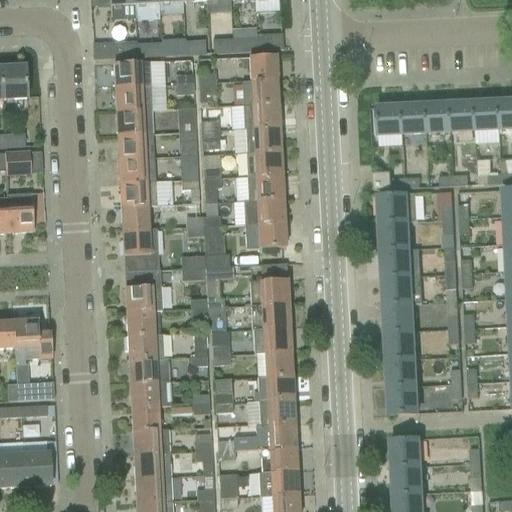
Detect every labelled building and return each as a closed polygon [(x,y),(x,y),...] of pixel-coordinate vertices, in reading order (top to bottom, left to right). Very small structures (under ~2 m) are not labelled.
[(133,7),(132,0),(88,0),(89,9),(109,8),(110,21),(134,20),(133,7)] [(156,0),(132,0),(133,7),(134,20),(134,24),(158,23),(158,18),(156,0)] [(180,0),(156,0),(158,18),(182,17),(181,4),(180,0)] [(229,0),(205,0),(205,3),(206,16),(230,15),(229,2),(229,0)] [(253,0),(254,15),(278,14),(276,0),(253,0)] [(282,37),(255,38),(256,54),(282,53),(282,37)] [(251,41),(231,42),(232,55),(252,54),(251,41)] [(232,55),(231,42),(211,43),(212,56),(232,55)] [(203,43),(183,44),(184,58),(204,57),(203,43)] [(184,58),(183,44),(163,45),(164,59),(184,58)] [(155,46),(135,47),(136,60),(156,59),(155,46)] [(136,60),(135,47),(115,48),(116,61),(136,60)] [(92,49),(93,63),(112,62),(111,48),(92,49)] [(248,60),(249,84),(276,83),(275,59),(248,60)] [(112,67),(113,91),(149,90),(148,65),(112,67)] [(24,69),(0,70),(0,82),(1,101),(26,100),(24,69)] [(214,77),(197,77),(198,89),(215,88),(214,77)] [(191,78),(174,79),(174,89),(192,88),(191,78)] [(242,109),(243,109),(277,107),(276,83),(249,84),(241,85),(242,109)] [(192,88),(174,89),(175,99),(192,98),(192,88)] [(215,88),(198,89),(199,111),(216,110),(215,88)] [(113,91),(114,115),(150,114),(149,90),(113,91)] [(511,104),(497,105),(499,132),(511,131),(511,104)] [(497,105),(473,106),(474,133),(499,132),(497,105)] [(473,106),(449,107),(450,134),(474,133),(473,106)] [(243,109),(244,133),(278,131),(277,107),(243,109)] [(449,107),(425,109),(426,136),(450,134),(449,107)] [(425,109),(401,110),(402,137),(426,136),(425,109)] [(402,137),(401,110),(376,111),(377,138),(402,137)] [(193,112),(176,112),(177,136),(194,135),(193,112)] [(114,115),(116,139),(151,137),(150,114),(114,115)] [(201,125),(201,135),(218,134),(218,125),(201,125)] [(244,133),(246,156),(279,155),(278,131),(244,133)] [(217,134),(200,135),(201,153),(218,152),(217,134)] [(194,135),(177,136),(178,160),(195,159),(194,135)] [(23,137),(3,138),(4,151),(23,150),(23,137)] [(116,139),(117,163),(153,161),(151,137),(116,139)] [(246,156),(247,180),(281,179),(279,155),(246,156)] [(28,156),(3,157),(4,174),(4,178),(29,177),(28,156)] [(195,159),(178,160),(179,184),(196,183),(195,159)] [(117,163),(118,187),(154,185),(153,161),(117,163)] [(219,172),(202,173),(202,182),(219,181),(219,172)] [(511,175),(501,176),(501,186),(511,185),(511,175)] [(390,176),(372,176),(373,193),(390,193),(390,192),(390,182),(390,176)] [(501,186),(501,176),(486,177),(487,187),(501,186)] [(453,189),(453,178),(438,179),(438,190),(453,189)] [(467,178),(453,178),(453,189),(467,188),(467,178)] [(247,180),(234,181),(235,205),(243,204),(282,202),(281,179),(247,180)] [(418,180),(403,181),(403,192),(418,191),(418,180)] [(219,181),(202,182),(203,193),(220,192),(219,181)] [(403,181),(390,182),(390,192),(403,192),(403,181)] [(196,183),(179,184),(180,194),(197,193),(196,183)] [(118,187),(119,211),(146,209),(155,209),(154,185),(118,187)] [(511,192),(502,192),(504,221),(511,220),(511,192)] [(30,197),(5,198),(7,237),(32,235),(30,197)] [(378,199),(379,227),(406,225),(414,225),(413,197),(378,199)] [(244,228),(256,228),(283,226),(282,202),(243,204),(244,228)] [(458,209),(458,223),(469,222),(468,208),(458,209)] [(119,211),(120,235),(147,233),(146,209),(119,211)] [(441,209),(442,224),(452,223),(452,209),(441,209)] [(204,220),(201,220),(202,230),(219,230),(219,219),(216,220),(204,220)] [(198,220),(184,221),(185,231),(202,230),(201,220),(198,220)] [(469,222),(458,223),(459,237),(469,237),(469,222)] [(452,223),(442,224),(443,238),(453,238),(452,223)] [(379,227),(381,254),(408,253),(406,225),(379,227)] [(256,228),(244,228),(245,252),(257,252),(264,251),(284,251),(283,226),(256,228)] [(202,230),(186,231),(186,242),(202,242),(202,230)] [(219,230),(202,230),(202,240),(220,240),(219,230)] [(124,259),(124,275),(158,273),(156,233),(147,233),(120,235),(122,259),(124,259)] [(381,254),(382,281),(409,280),(408,253),(381,254)] [(228,258),(203,259),(204,271),(228,270),(228,258)] [(203,259),(179,261),(180,273),(204,271),(203,259)] [(460,263),(461,277),(471,277),(471,263),(460,263)] [(444,264),(445,278),(455,278),(454,264),(444,264)] [(228,270),(204,271),(205,283),(229,282),(228,270)] [(204,271),(180,273),(180,285),(205,283),(204,271)] [(123,291),(124,316),(151,314),(160,314),(158,273),(124,275),(125,291),(123,291)] [(471,277),(461,277),(462,292),(472,291),(471,277)] [(455,278),(445,278),(445,293),(456,292),(455,278)] [(382,281),(383,309),(410,307),(409,280),(382,281)] [(248,285),(249,309),(287,307),(286,283),(248,285)] [(189,303),(190,312),(205,312),(205,302),(189,303)] [(223,302),(205,302),(205,312),(223,311),(223,302)] [(251,333),(252,333),(288,331),(287,307),(249,309),(251,333)] [(383,309),(385,336),(412,335),(410,307),(383,309)] [(223,311),(205,312),(206,320),(206,322),(209,322),(224,321),(223,311)] [(205,312),(190,312),(190,320),(206,320),(205,312)] [(124,316),(126,340),(152,338),(151,314),(124,316)] [(463,318),(464,332),(474,331),(473,317),(463,318)] [(447,319),(448,333),(458,332),(457,318),(447,319)] [(36,324),(12,325),(13,352),(14,369),(19,368),(24,363),(38,363),(50,362),(49,335),(37,335),(36,324)] [(12,325),(0,325),(0,352),(13,352),(12,325)] [(253,357),(263,356),(289,355),(288,331),(252,333),(253,357)] [(474,331),(464,332),(464,347),(475,346),(474,331)] [(458,332),(448,333),(448,347),(458,347),(458,332)] [(227,335),(210,336),(211,350),(211,359),(228,358),(228,349),(227,335)] [(385,336),(386,363),(413,362),(412,335),(385,336)] [(205,336),(192,336),(193,360),(206,359),(205,336)] [(126,340),(127,364),(163,362),(162,338),(152,338),(126,340)] [(263,356),(264,380),(291,379),(289,355),(263,356)] [(228,358),(211,359),(212,370),(229,369),(228,358)] [(193,360),(189,360),(189,370),(206,369),(206,359),(193,360)] [(127,364),(128,387),(168,385),(167,361),(163,362),(127,364)] [(386,363),(387,391),(414,389),(413,362),(386,363)] [(466,372),(466,387),(477,386),(476,372),(466,372)] [(450,373),(450,388),(461,387),(460,373),(450,373)] [(255,381),(257,405),(292,403),(291,379),(264,380),(255,381)] [(128,387),(129,411),(156,410),(170,409),(168,385),(128,387)] [(52,386),(15,388),(16,405),(53,403),(52,386)] [(477,386),(466,387),(467,401),(478,401),(477,386)] [(461,387),(450,388),(451,402),(461,402),(461,387)] [(16,405),(15,388),(6,389),(6,405),(16,405)] [(414,389),(387,391),(389,419),(416,417),(414,389)] [(213,398),(214,407),(231,406),(230,397),(213,398)] [(208,398),(191,398),(191,408),(208,407),(208,398)] [(257,405),(258,428),(293,427),(292,403),(257,405)] [(231,406),(214,407),(214,417),(231,416),(231,406)] [(208,407),(191,408),(191,418),(209,417),(208,407)] [(53,409),(29,410),(29,420),(53,419),(53,409)] [(20,410),(0,411),(0,421),(20,420),(20,410)] [(129,411),(131,435),(157,434),(156,410),(129,411)] [(258,428),(254,429),(255,437),(256,452),(260,452),(294,450),(293,427),(258,428)] [(131,435),(132,459),(168,457),(167,433),(157,434),(131,435)] [(390,443),(392,471),(419,470),(417,442),(390,443)] [(44,444),(22,446),(22,458),(24,490),(49,489),(49,486),(48,457),(45,456),(44,444)] [(216,445),(217,454),(234,454),(233,444),(216,445)] [(210,446),(193,446),(193,456),(210,455),(210,446)] [(261,476),(269,476),(296,474),(294,450),(260,452),(261,476)] [(468,453),(469,467),(479,466),(479,452),(468,453)] [(234,454),(217,454),(217,465),(234,464),(234,454)] [(210,455),(193,456),(194,466),(211,465),(210,455)] [(55,456),(48,457),(49,486),(57,486),(55,456)] [(132,459),(133,483),(169,481),(168,457),(132,459)] [(22,458),(0,458),(0,491),(24,490),(22,458)] [(479,466),(469,467),(470,481),(480,481),(479,466)] [(392,471),(393,498),(420,497),(419,470),(392,471)] [(261,476),(257,476),(259,500),(270,500),(297,498),(296,474),(269,476),(261,476)] [(235,477),(218,478),(219,502),(236,501),(235,477)] [(133,483),(134,507),(170,505),(169,481),(133,483)] [(195,494),(196,503),(213,502),(212,493),(195,494)] [(393,498),(393,511),(420,511),(420,497),(393,498)] [(297,511),(297,498),(270,500),(270,511),(297,511)] [(236,501),(219,502),(219,511),(236,511),(236,501)] [(213,511),(213,502),(196,503),(196,511),(213,511)]
